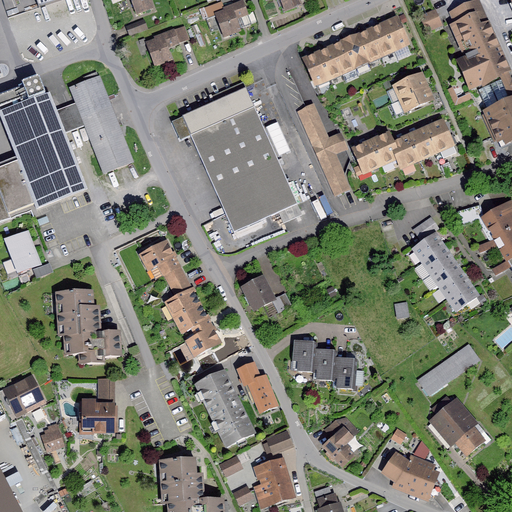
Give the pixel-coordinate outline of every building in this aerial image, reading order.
[(63,0),(36,0),(39,8),(63,0)] [(130,0),(136,14),(153,8),(149,0),(130,0)] [(280,0),(285,11),(301,5),(299,0),(280,0)] [(222,3),(205,9),(209,18),(215,16),(224,37),(240,31),(236,19),(248,14),(243,3),(224,10),(222,3)] [(501,148),(511,142),(511,82),(507,73),(508,72),(478,3),(464,9),(470,21),(457,26),(471,55),(466,58),(468,62),(460,66),(471,89),(500,75),(502,80),(478,91),(488,112),(486,113),(501,148)] [(435,12),(421,18),(424,25),(438,19),(435,12)] [(438,19),(424,25),(427,32),(441,26),(438,19)] [(130,36),(147,29),(143,21),(127,28),(130,36)] [(397,21),(383,26),(394,51),(407,45),(397,21)] [(383,26),(370,32),(381,57),(394,51),(383,26)] [(154,42),(147,45),(155,66),(172,60),(167,48),(188,40),(183,28),(155,39),(156,40),(153,41),(154,42)] [(370,32),(357,38),(368,62),(381,57),(370,32)] [(357,38),(344,44),(355,68),(368,62),(357,38)] [(344,44),(331,49),(342,73),(355,68),(344,44)] [(331,49),(318,55),(329,79),(342,73),(331,49)] [(318,55),(305,61),(316,85),(329,79),(318,55)] [(65,119),(70,132),(104,217),(145,201),(87,74),(63,84),(71,106),(62,110),(65,119)] [(421,77),(396,88),(401,100),(427,89),(421,77)] [(0,111),(1,115),(25,105),(24,102),(28,100),(29,102),(45,95),(39,79),(0,93),(0,111)] [(298,205),(243,83),(209,98),(210,101),(212,100),(214,104),(182,118),(234,233),(279,213),(298,205)] [(427,89),(401,100),(407,112),(432,101),(427,89)] [(0,223),(85,190),(64,135),(70,132),(65,119),(58,121),(48,96),(25,105),(1,115),(20,162),(0,169),(0,223)] [(300,112),(337,195),(350,189),(334,155),(328,142),(313,107),(300,112)] [(443,159),(456,153),(451,140),(449,140),(442,123),(425,131),(433,148),(435,154),(440,151),(443,159)] [(281,158),(291,153),(278,124),(268,129),(281,158)] [(427,151),(433,148),(425,131),(409,138),(419,161),(429,156),(427,151)] [(328,142),(334,155),(346,150),(340,136),(328,142)] [(390,156),(395,153),(392,146),(388,136),(371,143),(381,166),(392,161),(390,156)] [(408,166),(419,161),(409,138),(392,146),(395,153),(399,163),(405,160),(408,166)] [(370,171),(381,166),(371,143),(354,151),(362,168),(368,165),(370,171)] [(496,240),(511,230),(511,204),(511,203),(484,218),(480,206),(458,213),(462,227),(480,222),(483,229),(487,226),(495,240),(496,240)] [(298,205),(279,213),(284,223),(302,215),(298,205)] [(438,229),(431,220),(414,231),(421,241),(438,229)] [(508,262),(511,259),(511,230),(496,240),(499,246),(508,261),(508,262)] [(26,233),(8,240),(11,249),(8,250),(11,258),(14,257),(21,273),(38,266),(32,250),(34,249),(30,241),(29,242),(26,233)] [(414,250),(423,263),(443,248),(435,236),(414,250)] [(496,240),(495,240),(485,244),(487,251),(499,246),(496,240)] [(165,276),(180,268),(166,242),(142,255),(150,271),(160,266),(165,276)] [(480,253),(487,251),(485,244),(478,247),(480,253)] [(423,263),(431,275),(452,261),(443,248),(423,263)] [(431,275),(440,287),(461,273),(452,261),(431,275)] [(502,272),(511,267),(508,262),(508,261),(499,266),(502,272)] [(48,265),(35,271),(38,278),(51,273),(48,265)] [(496,276),(502,272),(499,266),(492,270),(496,276)] [(165,276),(169,282),(183,274),(180,268),(165,276)] [(440,287),(449,300),(469,285),(461,273),(440,287)] [(169,282),(177,298),(192,290),(183,274),(169,282)] [(262,279),(244,289),(255,310),(274,301),(262,279)] [(449,300),(457,312),(478,298),(469,285),(449,300)] [(176,318),(200,305),(192,290),(177,298),(174,299),(167,303),(176,318)] [(65,336),(100,334),(98,308),(93,308),(92,292),(57,294),(58,306),(64,306),(64,315),(59,315),(59,327),(65,327),(65,336)] [(482,305),(486,302),(482,296),(478,298),(482,305)] [(397,320),(409,320),(409,304),(396,304),(397,320)] [(200,305),(176,318),(184,334),(194,329),(198,336),(212,328),(200,305)] [(221,344),(212,328),(198,336),(188,341),(196,357),(221,344)] [(100,334),(65,336),(66,346),(72,345),(73,356),(87,355),(88,365),(104,363),(104,358),(120,357),(119,332),(100,334)] [(305,347),(294,347),(293,361),(300,362),(300,372),(313,373),(314,370),(315,355),(316,344),(305,343),(305,347)] [(469,346),(419,381),(430,395),(479,361),(469,346)] [(336,353),(325,352),(325,356),(315,355),(314,370),(321,370),(320,380),(334,381),(334,378),(335,364),(336,353)] [(345,365),(335,364),(334,378),(341,379),(340,389),(354,390),(356,361),(346,361),(345,365)] [(261,413),(277,407),(265,377),(260,379),(254,365),(239,371),(245,387),(250,385),(252,391),(248,393),(253,403),(257,402),(261,413)] [(224,372),(197,385),(227,448),(254,435),(224,372)] [(32,378),(5,392),(15,412),(42,399),(32,378)] [(100,380),(99,406),(114,406),(114,380),(100,380)] [(95,402),(83,402),(83,433),(114,433),(114,406),(99,406),(95,406),(95,402)] [(435,418),(467,456),(484,443),(478,436),(484,431),(478,424),(472,429),(452,404),(435,418)] [(334,438),(324,447),(343,467),(353,458),(348,452),(351,450),(346,445),(357,434),(346,422),(339,425),(337,422),(327,431),(334,438)] [(64,447),(59,431),(50,434),(49,430),(45,432),(46,436),(43,437),(49,452),(64,447)] [(406,435),(397,430),(392,438),(401,444),(406,435)] [(288,434),(268,442),(273,453),(293,446),(288,434)] [(421,442),(416,455),(424,459),(428,450),(421,442)] [(397,483),(428,495),(437,474),(411,464),(411,462),(410,462),(409,463),(397,455),(384,474),(397,483)] [(220,466),(226,477),(243,469),(237,457),(220,466)] [(195,460),(161,462),(162,475),(167,475),(168,483),(162,483),(163,496),(169,495),(169,504),(204,502),(202,476),(196,476),(195,460)] [(281,460),(270,464),(275,480),(282,502),(293,498),(290,489),(292,488),(291,484),(289,485),(281,460)] [(262,479),(264,484),(275,480),(270,464),(269,464),(268,461),(260,463),(261,467),(255,468),(258,480),(262,479)] [(12,490),(23,484),(19,475),(7,481),(12,490)] [(282,502),(275,480),(264,484),(265,487),(257,489),(262,508),(271,506),(271,505),(282,502)] [(13,511),(0,485),(0,511),(13,511)] [(240,506),(247,502),(243,495),(250,492),(247,488),(234,494),(240,506)] [(315,493),(317,499),(330,495),(328,489),(315,493)] [(321,511),(340,511),(336,496),(318,501),(321,511)] [(223,511),(223,500),(204,502),(169,504),(169,511),(223,511)]
